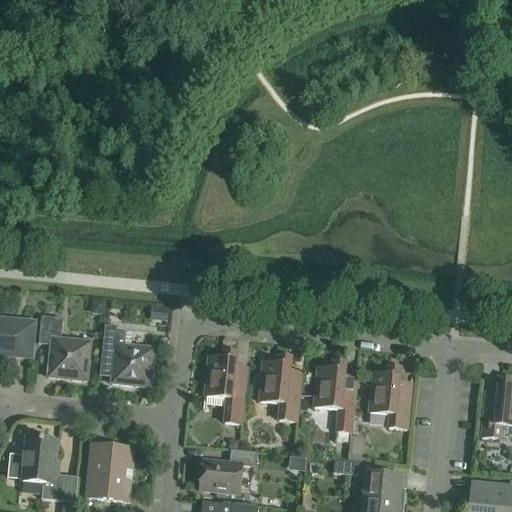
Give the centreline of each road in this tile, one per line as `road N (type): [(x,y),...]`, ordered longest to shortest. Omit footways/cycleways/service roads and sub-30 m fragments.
road 1 (residential): [(172,422),(185,328),(449,357)]
road 2 (residential): [(0,437),(7,419),(172,422)]
road 3 (residential): [(435,511),(449,357)]
